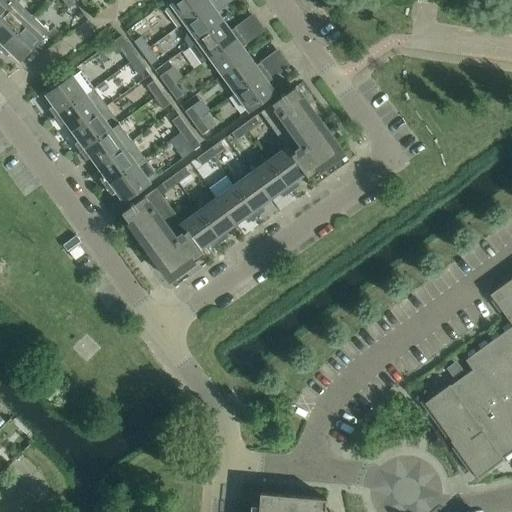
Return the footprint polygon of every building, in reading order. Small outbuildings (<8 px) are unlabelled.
[(0,0),(0,16),(15,1),(14,0),(0,0)] [(61,0),(68,9),(75,3),(72,0),(61,0)] [(176,28),(184,23),(215,1),(214,0),(177,0),(170,5),(171,6),(164,11),(176,28)] [(15,1),(0,16),(0,47),(31,16),(15,1)] [(215,1),(184,23),(190,32),(186,35),(184,41),(188,47),(223,21),(216,12),(221,9),(215,1)] [(31,16),(0,47),(0,50),(6,57),(10,53),(19,61),(47,31),(31,16)] [(223,21),(188,47),(200,64),(209,58),(240,36),(234,27),(230,30),(223,21)] [(129,63),(136,58),(128,46),(120,36),(108,45),(116,55),(121,51),(129,63)] [(240,36),(209,58),(222,76),(248,56),(242,47),(246,44),(240,36)] [(142,54),(149,48),(141,37),(133,42),(142,54)] [(149,48),(142,54),(150,65),(158,60),(149,48)] [(248,56),(222,76),(234,93),(265,71),(259,62),(255,65),(248,56)] [(136,58),(129,63),(138,75),(145,69),(136,58)] [(265,71),(234,93),(248,112),(274,92),(267,82),(272,79),(265,71)] [(54,117),(85,95),(83,92),(89,87),(90,81),(84,73),(78,72),(45,95),(52,106),(48,109),(54,117)] [(167,89),(175,83),(166,72),(159,77),(167,89)] [(154,98),(162,93),(153,81),(146,86),(154,98)] [(175,83),(167,89),(176,100),(183,95),(175,83)] [(295,87),(260,112),(285,148),(304,175),(305,174),(308,179),(342,154),(295,87)] [(85,95),(54,117),(60,125),(65,122),(71,131),(106,106),(93,89),(85,95)] [(162,93),(154,98),(163,110),(170,104),(162,93)] [(106,106),(71,131),(78,140),(73,144),(79,152),(119,124),(106,106)] [(184,112),(193,124),(200,118),(191,107),(184,112)] [(208,113),(200,119),(200,118),(193,124),(201,135),(216,125),(208,113)] [(180,133),(187,128),(178,116),(171,121),(180,133)] [(260,124),(254,117),(243,125),(248,132),(260,124)] [(119,124),(79,152),(86,160),(90,157),(97,166),(131,141),(119,124)] [(248,132),(243,125),(232,133),(237,140),(248,132)] [(200,146),(195,139),(187,128),(180,133),(193,151),(200,146)] [(131,141),(97,166),(103,175),(99,179),(105,187),(144,159),(131,141)] [(225,149),(219,142),(208,151),(213,158),(225,149)] [(304,175),(285,148),(270,159),(293,190),(299,185),(296,181),(304,175)] [(213,158),(208,151),(196,158),(202,166),(213,158)] [(144,159),(105,187),(111,195),(115,192),(123,202),(149,183),(157,177),(144,159)] [(270,159),(252,172),(271,199),(279,193),(282,197),(293,190),(270,159)] [(185,167),(173,176),(178,183),(190,174),(185,167)] [(252,172),(234,184),(257,216),(264,211),(261,206),(271,199),(252,172)] [(166,191),(178,183),(173,176),(161,184),(166,191)] [(234,184),(216,198),(235,225),(244,218),(247,223),(257,216),(234,184)] [(203,255),(181,223),(156,188),(121,213),(169,279),(203,255)] [(235,225),(216,198),(199,210),(221,242),(229,236),(226,231),(235,225)] [(181,223),(200,250),(209,244),(212,248),(221,242),(199,210),(181,223)] [(511,325),(511,326),(465,360),(472,370),(450,386),(449,385),(424,403),(451,440),(450,441),(477,479),(504,460),(503,458),(511,452),(511,278),(489,295),(511,325)] [(259,493),(257,511),(327,511),(325,509),(326,499),(259,493)]
